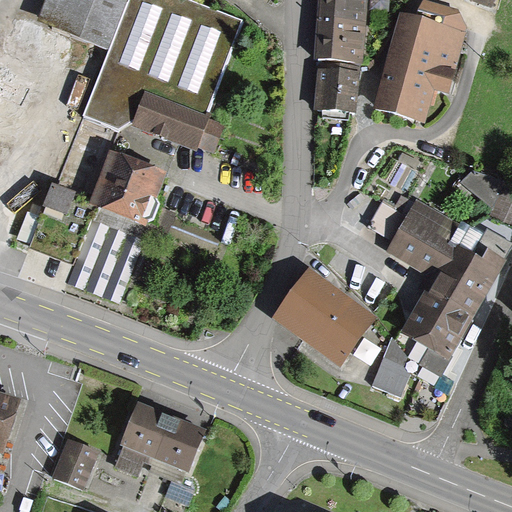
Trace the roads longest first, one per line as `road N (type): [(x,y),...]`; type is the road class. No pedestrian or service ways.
road 1 (residential): [(224,389),(265,312),(294,219),(299,0)]
road 2 (tertiary): [(0,303),(224,389)]
road 3 (residential): [(431,474),(511,295)]
road 4 (tertiary): [(304,423),(431,474)]
